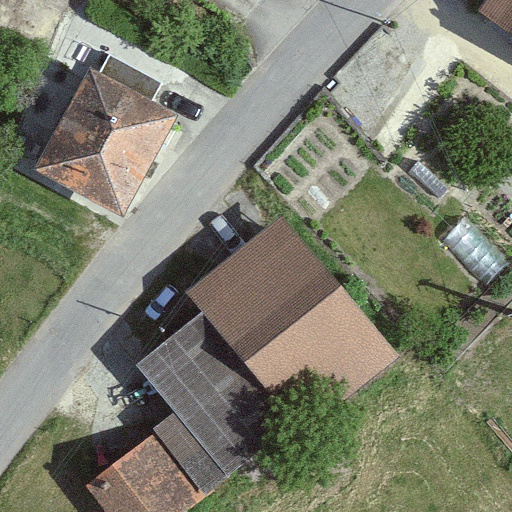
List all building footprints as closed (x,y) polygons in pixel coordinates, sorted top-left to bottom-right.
[(511,0),(478,0),(470,13),(511,41),(511,0)] [(181,122),(83,72),(32,172),(130,222),(181,122)] [(185,290),(204,316),(291,429),(393,352),(287,213),(185,290)] [(139,368),(173,411),(225,476),(291,429),(204,316),(139,368)] [(173,411),(83,488),(103,511),(181,511),(225,476),(173,411)]
